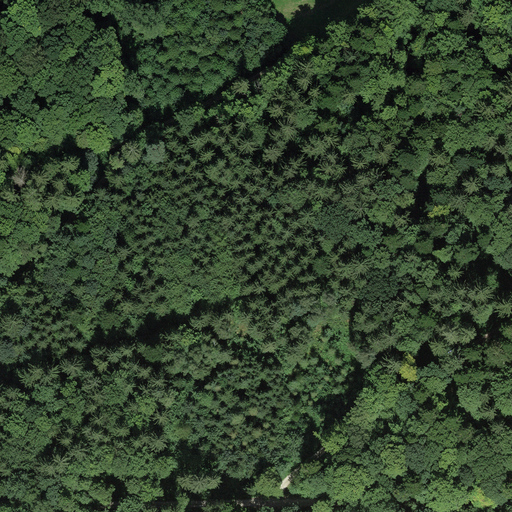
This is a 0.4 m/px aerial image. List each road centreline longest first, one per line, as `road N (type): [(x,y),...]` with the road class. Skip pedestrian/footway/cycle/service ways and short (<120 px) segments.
road 1 (track): [(270,504),(301,465),(365,415),(511,322)]
road 2 (track): [(388,0),(284,64),(121,145)]
road 3 (track): [(0,502),(270,504)]
road 4 (track): [(270,504),(511,502)]
road 5 (track): [(121,145),(102,185),(0,304)]
road 6 (track): [(0,174),(121,145)]
